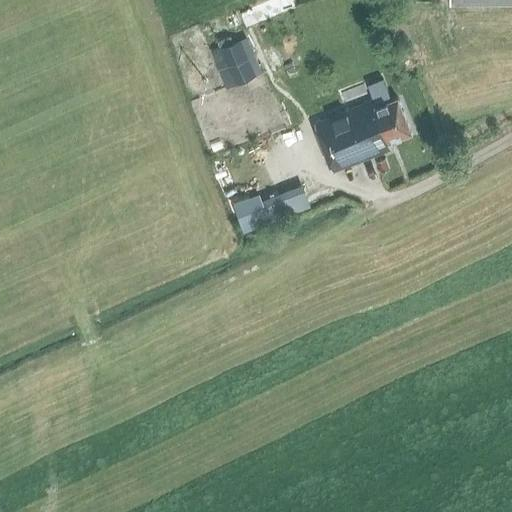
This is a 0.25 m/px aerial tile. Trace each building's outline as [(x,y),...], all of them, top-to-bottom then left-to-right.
[(213,46),(227,82),(260,69),(246,34),(213,46)] [(389,142),(411,134),(397,99),(374,108),(372,101),(313,124),(333,173),(391,149),(389,142)] [(389,169),(385,157),(376,160),(380,172),(389,169)] [(302,182),(270,191),(276,213),(308,204),(302,182)] [(253,206),(236,213),(242,227),(259,220),(253,206)]
